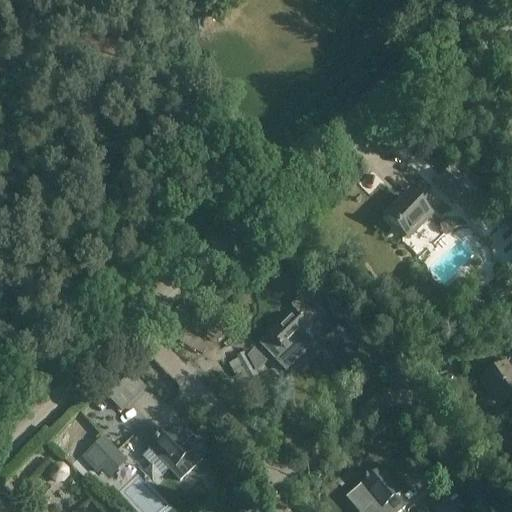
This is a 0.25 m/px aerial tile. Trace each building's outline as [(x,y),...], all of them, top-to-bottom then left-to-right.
[(177,6),(183,37),(206,33),(200,2),(177,6)] [(388,220),(402,234),(407,239),(429,218),(427,216),(436,207),(422,192),(404,210),(401,207),(388,220)] [(321,317),(315,311),(302,297),(291,308),(298,315),(295,318),(292,315),(269,337),(280,348),(278,350),(280,351),(272,359),(286,373),(313,346),(303,336),(321,317)] [(511,379),(503,368),(498,372),(483,384),(493,397),(496,395),(503,404),(494,411),(501,420),(511,411),(511,379)] [(117,390),(108,398),(122,413),(131,405),(117,390)] [(156,444),(146,454),(147,455),(151,451),(180,483),(201,463),(178,440),(180,437),(180,436),(177,439),(170,431),(158,442),(156,440),(154,442),(156,444)] [(104,440),(84,459),(98,474),(102,469),(118,455),(104,440)] [(380,472),(368,483),(366,481),(364,483),(366,485),(363,488),(379,506),(372,511),(391,511),(387,507),(400,496),(380,472)] [(455,511),(448,503),(436,511),(455,511)]
